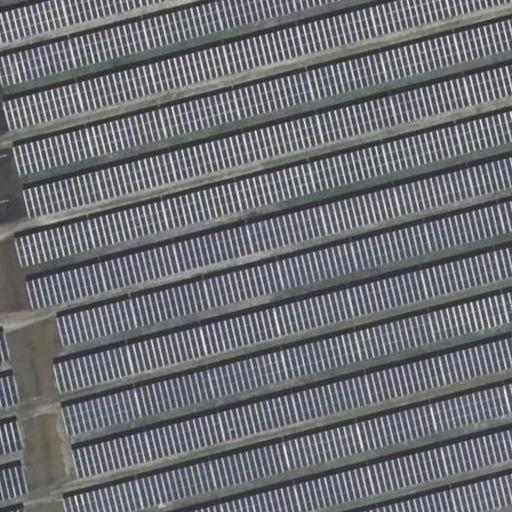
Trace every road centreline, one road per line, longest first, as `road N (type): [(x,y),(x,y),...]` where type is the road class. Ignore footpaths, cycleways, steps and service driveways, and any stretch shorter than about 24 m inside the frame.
road 1 (track): [(0,506),(511,374)]
road 2 (track): [(511,11),(0,143)]
road 3 (track): [(0,232),(511,100)]
road 4 (track): [(0,324),(511,192)]
road 5 (track): [(511,286),(0,417)]
road 6 (track): [(0,51),(198,0)]
road 7 (track): [(330,511),(511,465)]
